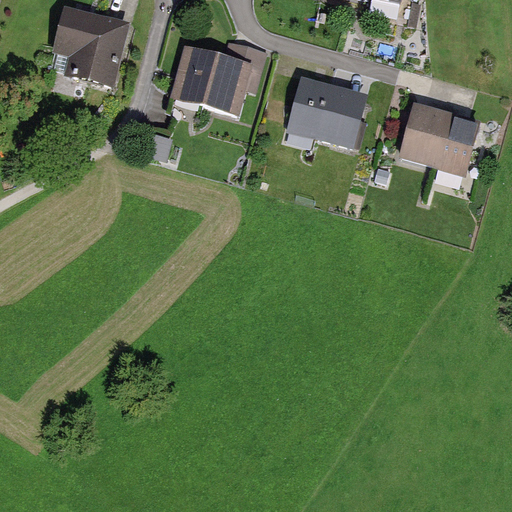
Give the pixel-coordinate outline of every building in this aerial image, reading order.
[(409,0),(340,0),(340,4),(406,18),(409,0)] [(136,32),(72,15),(61,57),(75,61),(69,81),(118,95),(136,32)] [(232,66),(193,56),(181,104),(253,122),(270,57),(236,49),(232,66)] [(374,102),(311,84),(297,136),(360,153),(374,102)] [(486,131),(424,114),(410,164),(471,181),(486,131)]
